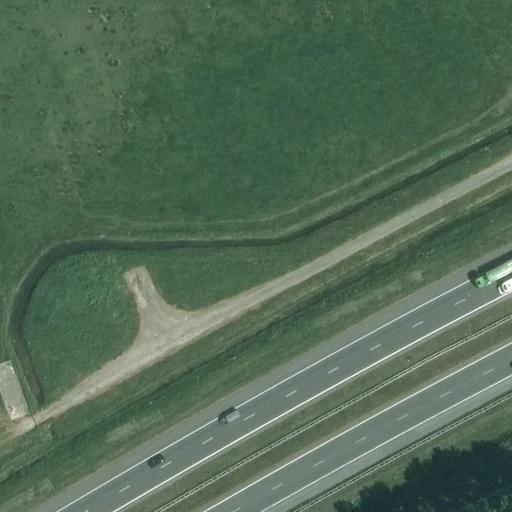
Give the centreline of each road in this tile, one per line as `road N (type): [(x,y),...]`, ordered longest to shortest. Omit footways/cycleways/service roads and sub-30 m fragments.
road 1 (unclassified): [(41,414),(511,165)]
road 2 (motorway): [(511,276),(89,511)]
road 3 (motorway): [(235,511),(511,360)]
